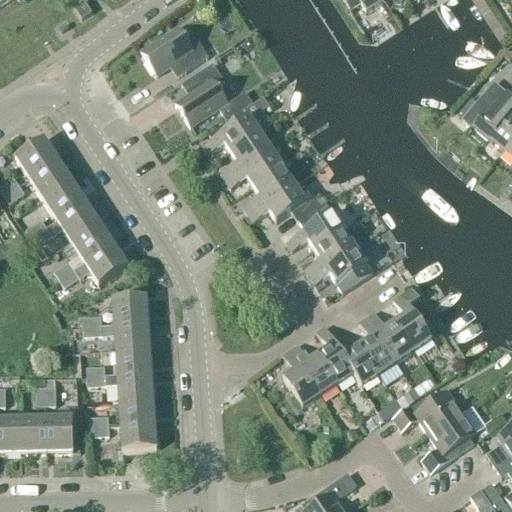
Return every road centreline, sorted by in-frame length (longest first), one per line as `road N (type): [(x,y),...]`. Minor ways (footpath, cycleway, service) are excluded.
road 1 (unclassified): [(200,366),(197,313),(182,274),(70,97)]
road 2 (unclassified): [(206,500),(258,498),(371,466),(407,511)]
road 3 (unclassified): [(206,500),(0,506)]
road 4 (unclassified): [(70,97),(88,55),(165,0)]
road 5 (unclassified): [(206,500),(200,366)]
road 6 (residential): [(200,366),(259,363),(312,327)]
